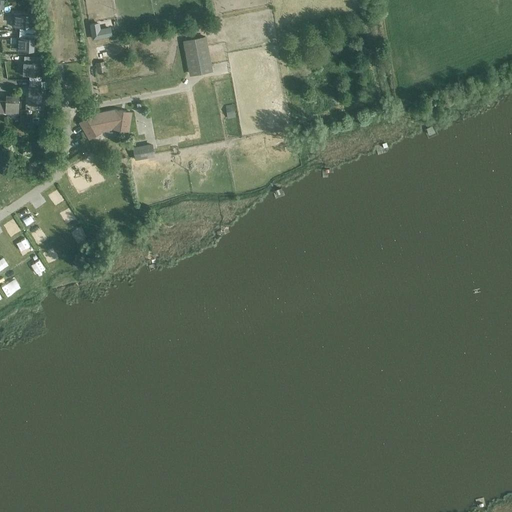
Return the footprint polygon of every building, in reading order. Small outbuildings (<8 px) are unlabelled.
[(14,13),(14,26),(20,26),(31,27),(31,21),(31,19),(31,15),(31,14),(14,13)] [(96,23),(90,24),(93,39),(111,36),(109,27),(97,29),(96,23)] [(17,37),(17,50),(33,50),(34,38),(19,37),(17,37)] [(206,37),(185,41),(191,74),(212,70),(206,37)] [(92,48),(93,55),(107,53),(106,45),(92,48)] [(25,55),(25,62),(22,62),(21,74),(30,75),(38,75),(39,75),(39,62),(39,55),(25,55)] [(105,61),(95,63),(97,72),(107,71),(105,61)] [(42,81),(42,88),(29,87),(28,104),(41,104),(41,95),(47,96),(44,81),(42,81)] [(186,89),(150,97),(159,136),(194,129),(186,89)] [(6,96),(6,113),(18,113),(19,96),(6,96)] [(233,105),(226,106),(227,118),(235,117),(233,105)] [(94,115),(80,123),(90,139),(103,131),(113,129),(129,131),(131,113),(115,111),(94,115)] [(151,145),(133,148),(135,158),(153,156),(151,145)] [(52,187),(45,193),(53,201),(60,195),(52,187)] [(52,220),(54,223),(73,214),(68,205),(55,212),(58,217),(52,220)] [(22,225),(31,221),(27,213),(18,217),(22,225)] [(81,230),(75,233),(80,241),(86,237),(81,230)] [(14,248),(28,243),(26,236),(12,240),(14,248)] [(47,256),(53,252),(49,246),(44,250),(47,256)] [(44,266),(36,264),(32,276),(40,279),(44,266)] [(0,277),(0,285),(6,292),(11,286),(2,276),(0,277)]
